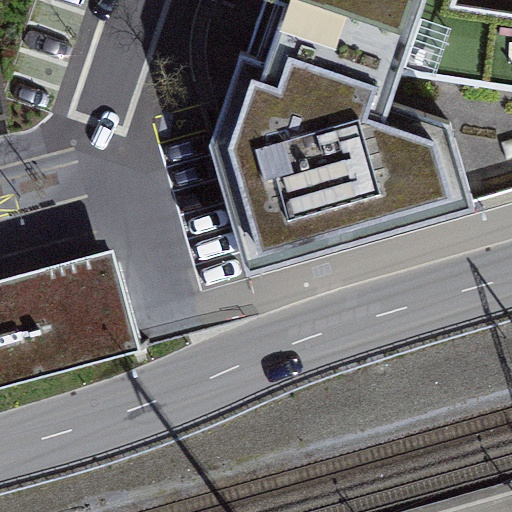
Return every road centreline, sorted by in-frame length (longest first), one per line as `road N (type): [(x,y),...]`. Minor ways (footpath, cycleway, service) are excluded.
road 1 (primary): [(0,451),(131,410),(324,332),(511,277)]
road 2 (residential): [(141,0),(101,124)]
road 3 (residential): [(0,245),(124,214)]
